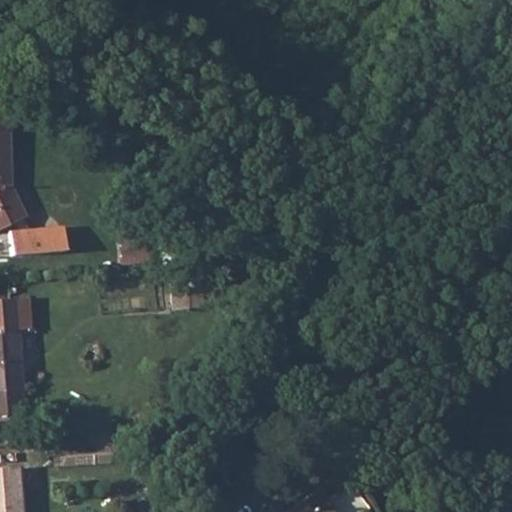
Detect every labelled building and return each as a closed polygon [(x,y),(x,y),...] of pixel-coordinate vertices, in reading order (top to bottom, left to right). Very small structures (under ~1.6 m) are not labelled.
[(0,104),(0,120),(17,127),(22,113),(0,104)] [(0,120),(0,229),(27,218),(14,189),(13,136),(17,127),(0,120)] [(24,390),(20,332),(0,333),(0,417),(24,416),(22,391),(24,390)] [(0,511),(19,511),(17,471),(0,471),(0,511)] [(336,511),(324,493),(297,509),(298,511),(336,511)]
